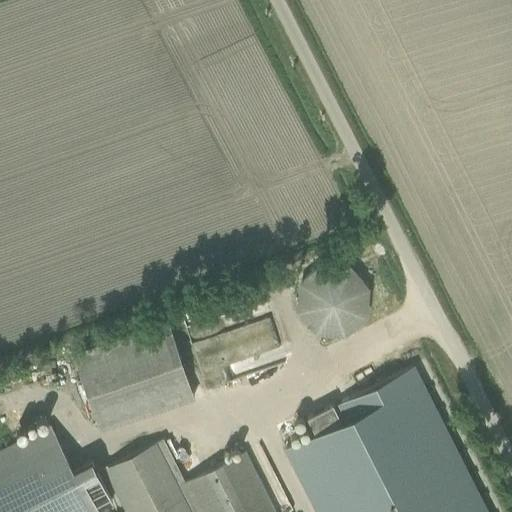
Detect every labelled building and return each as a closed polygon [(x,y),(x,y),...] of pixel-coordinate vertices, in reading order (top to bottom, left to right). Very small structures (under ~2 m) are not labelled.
[(330,264),(327,264),(323,265),(321,265),(319,266),(317,267),(314,269),(311,270),(307,274),(306,275),(304,278),(303,279),(301,282),(300,285),(298,288),(298,292),(297,293),(297,295),(297,298),(297,302),(297,305),(298,308),(299,310),(299,312),(301,315),(302,316),(303,319),(306,322),(308,324),(309,325),(312,327),(313,328),(316,330),(319,331),(324,333),(328,333),(333,333),(336,333),(341,332),(343,331),(346,330),(349,329),(352,327),(356,323),(358,321),(360,318),(361,317),(363,314),(364,311),(365,308),(366,304),(366,301),(366,299),(366,296),(366,294),(366,292),(365,289),(364,286),(363,284),(362,283),(361,280),(360,278),(358,276),(355,273),(354,272),(353,271),(350,269),(348,268),(345,267),(342,265),(337,264),(334,264),(332,264),(330,264)] [(72,352),(98,428),(193,396),(167,320),(72,352)] [(477,511),(405,370),(349,399),(347,397),(334,403),(341,418),(280,449),(311,511),(477,511)] [(2,404),(28,399),(27,390),(1,395),(2,404)] [(0,511),(93,511),(93,510),(111,500),(90,460),(72,469),(49,424),(0,448),(0,511)] [(162,437),(103,467),(125,511),(275,511),(244,450),(183,480),(162,437)]
